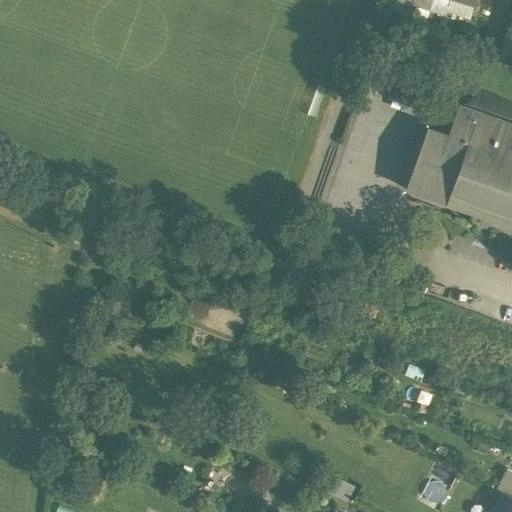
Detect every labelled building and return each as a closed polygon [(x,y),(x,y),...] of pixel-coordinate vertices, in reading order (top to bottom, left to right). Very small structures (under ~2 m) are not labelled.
[(432,0),(402,0),(429,9),(432,0)] [(432,0),(429,9),(445,15),(447,11),(446,11),(450,0),(432,0)] [(475,0),(450,0),(446,11),(447,11),(469,18),(475,0)] [(448,136),(428,129),(407,189),(445,202),(477,113),(459,106),(448,136)] [(511,125),(477,113),(445,202),(511,226),(511,125)] [(381,218),(358,212),(353,232),(376,238),(381,218)] [(498,491),(502,493),(511,498),(511,471),(509,469),(498,491)] [(347,500),(353,484),(333,477),(327,493),(347,500)] [(511,511),(511,498),(502,493),(493,510),(491,511),(511,511)] [(476,501),(470,511),(491,511),(493,510),(476,501)]
